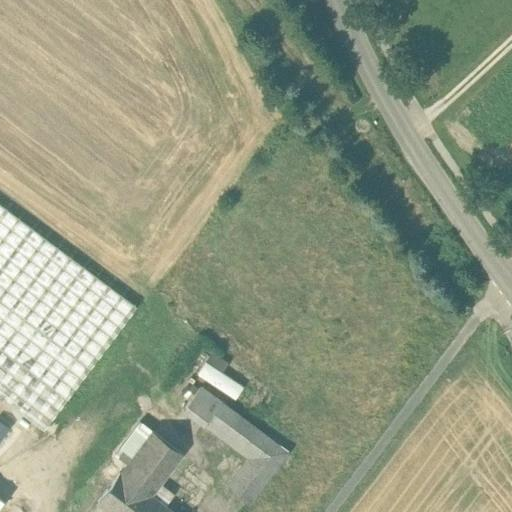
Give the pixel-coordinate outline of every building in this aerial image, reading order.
[(136,306),(0,203),(0,397),(43,430),(136,306)] [(242,383),(219,370),(226,358),(209,349),(196,373),(235,395),(242,383)] [(264,436),(199,387),(183,409),(248,457),(264,436)] [(182,453),(152,430),(120,473),(150,495),(182,453)] [(248,457),(226,487),(247,503),(285,452),(264,436),(248,457)] [(120,473),(119,472),(97,501),(111,511),(171,511),(150,495),(120,473)]
